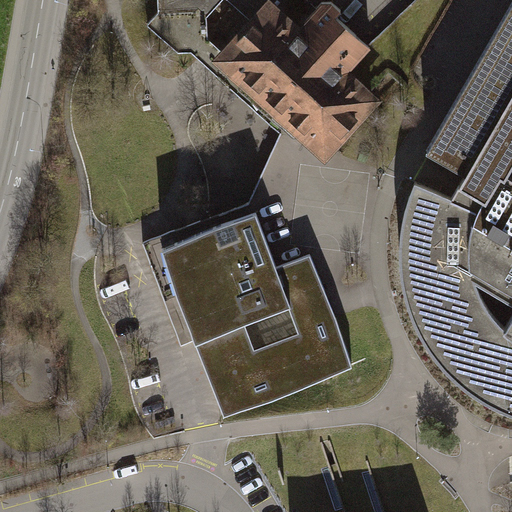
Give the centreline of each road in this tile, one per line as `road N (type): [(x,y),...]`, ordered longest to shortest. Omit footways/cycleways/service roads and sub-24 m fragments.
road 1 (tertiary): [(0,214),(43,0)]
road 2 (residential): [(30,511),(173,479),(213,492),(233,511)]
